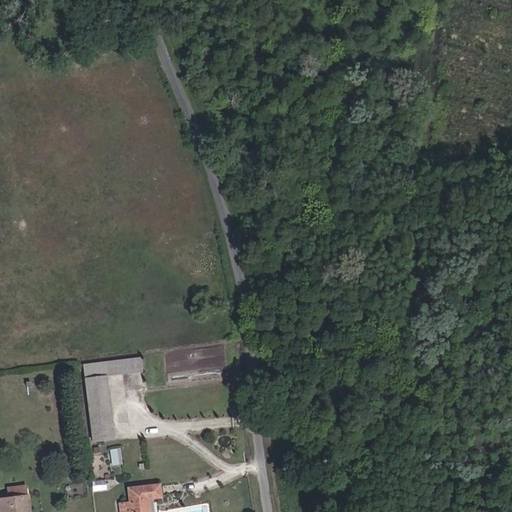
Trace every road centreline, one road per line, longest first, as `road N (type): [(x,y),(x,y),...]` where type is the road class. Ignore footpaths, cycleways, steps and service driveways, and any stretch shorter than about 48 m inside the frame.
road 1 (unclassified): [(245,339),(198,130),(136,0)]
road 2 (residential): [(269,511),(245,339)]
